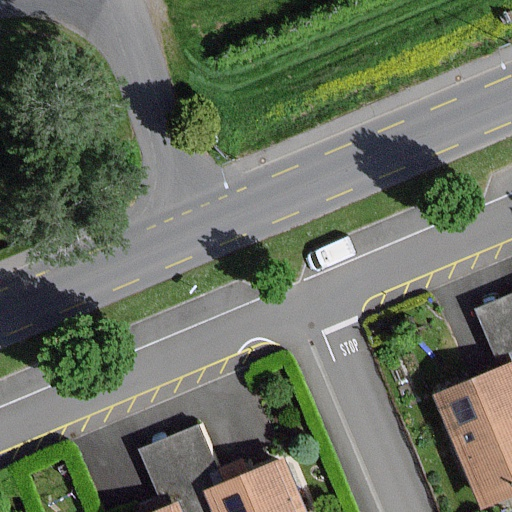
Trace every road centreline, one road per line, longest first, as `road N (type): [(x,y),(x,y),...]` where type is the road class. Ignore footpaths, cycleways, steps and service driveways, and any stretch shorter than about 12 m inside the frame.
road 1 (tertiary): [(0,318),(511,99)]
road 2 (residential): [(0,433),(320,297)]
road 3 (track): [(126,0),(207,229)]
road 4 (residential): [(320,297),(407,511)]
road 5 (residential): [(320,297),(511,218)]
